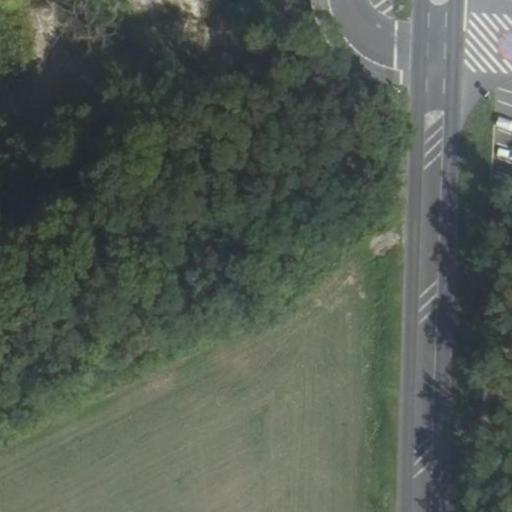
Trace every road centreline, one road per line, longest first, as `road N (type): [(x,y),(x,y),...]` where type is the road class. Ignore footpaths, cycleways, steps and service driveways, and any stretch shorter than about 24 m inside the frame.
road 1 (secondary): [(418,511),(438,0)]
road 2 (track): [(430,225),(369,255),(310,338)]
